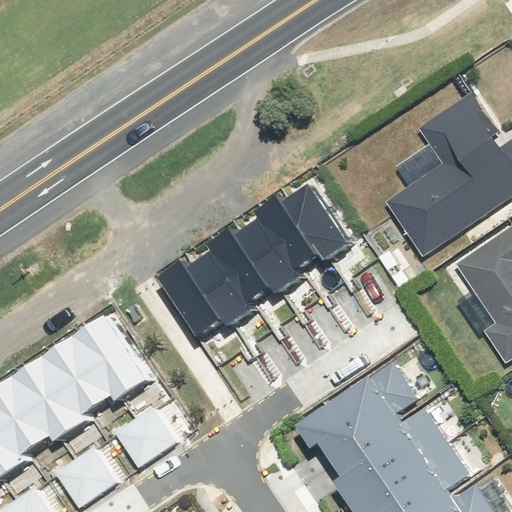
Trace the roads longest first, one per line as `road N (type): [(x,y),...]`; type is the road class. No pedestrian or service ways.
road 1 (track): [(232,52),(257,111),(233,185),(0,333)]
road 2 (secondary): [(311,0),(0,208)]
road 3 (residential): [(213,444),(398,312)]
road 4 (residential): [(213,444),(113,511)]
